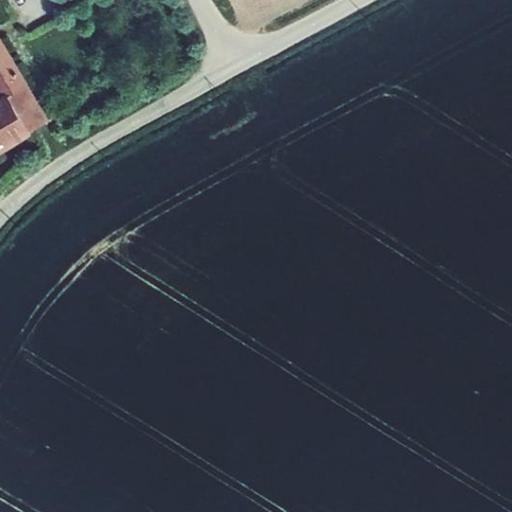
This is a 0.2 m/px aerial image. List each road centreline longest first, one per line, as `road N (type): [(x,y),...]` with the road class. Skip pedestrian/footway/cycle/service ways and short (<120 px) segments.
road 1 (unclassified): [(0,214),(48,172),(232,66)]
road 2 (unclassified): [(232,66),(353,0)]
